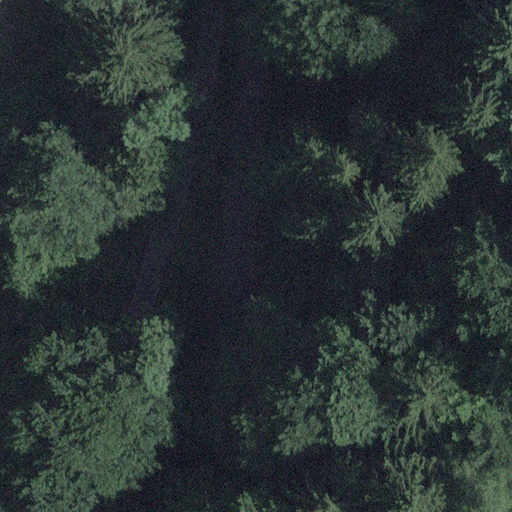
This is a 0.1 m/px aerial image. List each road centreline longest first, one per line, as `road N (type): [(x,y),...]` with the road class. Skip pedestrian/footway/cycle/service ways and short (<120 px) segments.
road 1 (track): [(55,511),(238,0)]
road 2 (track): [(193,132),(214,371),(273,511)]
